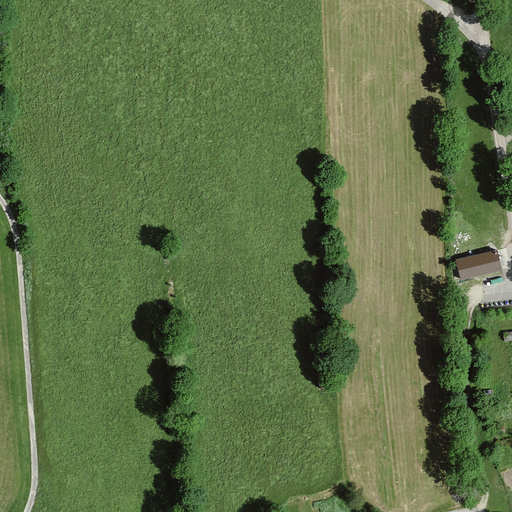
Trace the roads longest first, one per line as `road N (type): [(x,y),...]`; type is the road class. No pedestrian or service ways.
road 1 (track): [(26,511),(35,450),(16,236),(0,199)]
road 2 (unclassified): [(511,214),(480,31),(436,0)]
road 3 (track): [(481,296),(467,319),(467,421),(486,494),(480,511)]
